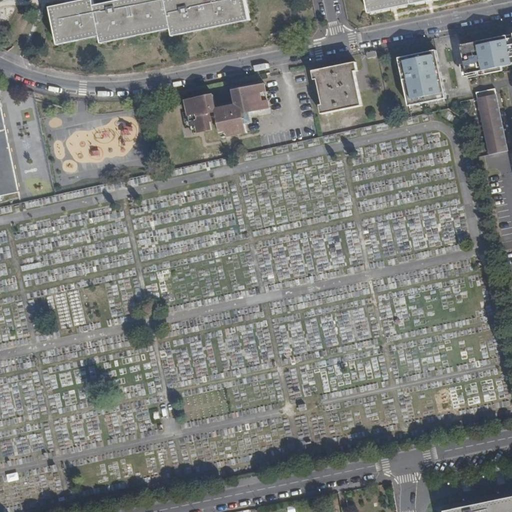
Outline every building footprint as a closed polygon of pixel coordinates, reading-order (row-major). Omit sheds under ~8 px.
[(250,20),(245,0),(172,0),(166,1),(165,0),(137,0),(95,9),(93,2),(52,11),(59,46),(101,37),(102,44),(171,29),(173,37),(250,20)] [(432,0),(371,0),(374,12),(432,0)] [(511,34),(461,45),(467,77),(511,68),(511,34)] [(437,51),(399,59),(407,106),(446,97),(437,51)] [(360,62),(336,66),(344,106),(322,111),(323,114),(365,105),(358,71),(361,69),(360,62)] [(344,106),(336,66),(315,70),(317,79),(320,78),(326,106),(321,107),(322,111),(344,106)] [(268,84),(264,85),(268,109),(273,108),(268,84)] [(241,103),(231,105),(234,118),(236,129),(249,126),(248,118),(254,116),(253,112),(268,109),(264,85),(238,90),(241,103)] [(496,88),(476,92),(489,155),(509,150),(496,88)] [(220,108),(217,94),(190,100),(192,114),(220,108)] [(0,146),(11,143),(1,97),(0,97),(0,146)] [(234,118),(231,105),(220,108),(192,114),(195,125),(207,123),(208,130),(215,129),(213,121),(221,120),(225,137),(250,132),(249,126),(236,129),(234,118)] [(196,132),(208,130),(207,123),(195,125),(196,132)] [(0,160),(14,157),(11,143),(0,146),(0,160)] [(14,157),(0,160),(0,201),(4,200),(4,195),(21,191),(14,157)] [(511,511),(511,496),(445,510),(445,511),(511,511)]
